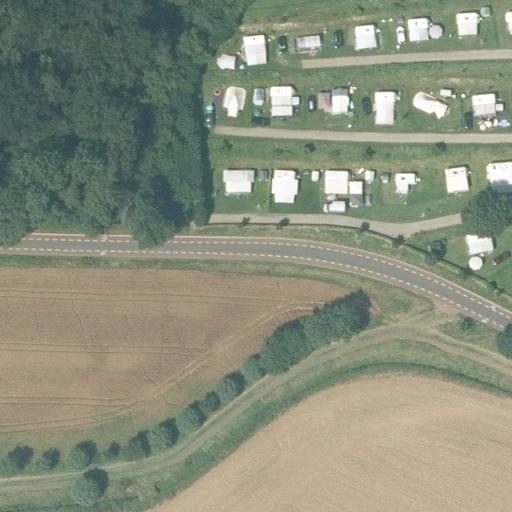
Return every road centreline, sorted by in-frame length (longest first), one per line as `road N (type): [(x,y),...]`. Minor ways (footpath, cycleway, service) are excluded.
road 1 (tertiary): [(0,242),(336,256),(402,274),(511,324)]
road 2 (track): [(379,334),(298,367),(147,466),(0,489)]
